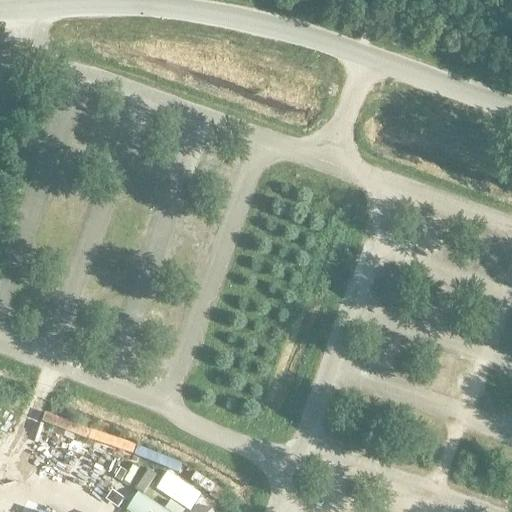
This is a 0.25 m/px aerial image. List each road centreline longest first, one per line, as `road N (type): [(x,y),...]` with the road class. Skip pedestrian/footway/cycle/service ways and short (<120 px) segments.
road 1 (tertiary): [(360,60),(215,20),(133,11),(0,13)]
road 2 (tertiary): [(511,118),(360,60)]
